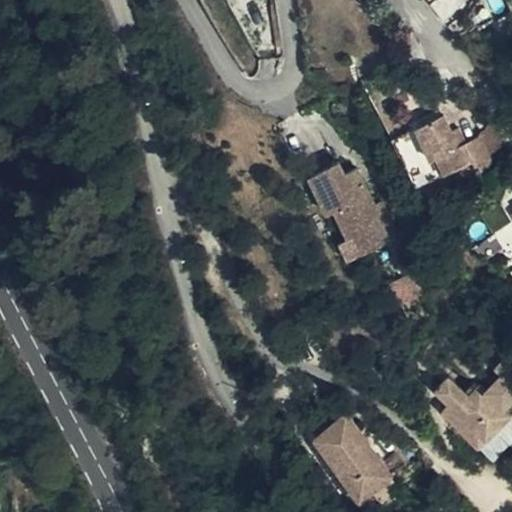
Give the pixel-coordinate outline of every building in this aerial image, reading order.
[(445,147),(454,142),(473,133),(478,143),(495,135),(480,106),(459,116),(444,84),(415,99),(431,131),(436,129),(445,147)] [(473,133),(454,142),(459,153),(478,143),(473,133)] [(335,185),(348,211),(355,207),(363,225),(399,208),(381,173),(373,176),(369,178),(364,168),(368,166),(355,140),(343,146),(338,135),(309,149),(329,188),(335,185)] [(373,176),(368,166),(364,168),(369,178),(373,176)] [(355,207),(348,211),(338,216),(347,233),(363,225),(355,207)] [(467,361),(449,346),(439,358),(454,371),(447,380),(485,412),(511,379),(511,377),(482,352),(472,364),(467,361)] [(401,453),(350,382),(318,403),(364,467),(377,458),(383,466),(401,453)]
